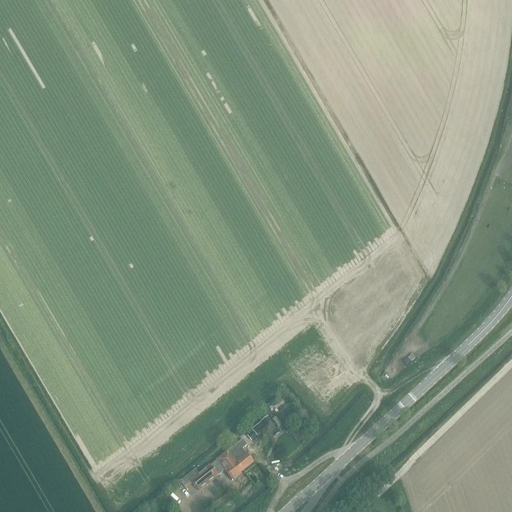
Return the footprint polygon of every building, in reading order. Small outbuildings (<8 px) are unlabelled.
[(278,422),(283,420),(279,411),(274,414),(278,422)] [(259,424),(271,439),(278,433),(267,418),(259,424)] [(248,436),(253,442),(258,437),(253,431),(248,436)] [(226,453),(231,459),(242,472),(252,463),(242,450),(246,446),(241,440),(226,453)] [(231,459),(226,453),(220,458),(224,464),(221,466),(219,464),(215,466),(213,464),(199,475),(207,485),(224,472),(231,481),(242,472),(231,459)]
